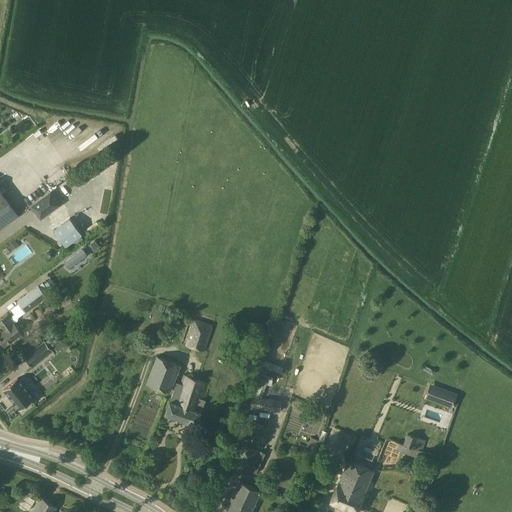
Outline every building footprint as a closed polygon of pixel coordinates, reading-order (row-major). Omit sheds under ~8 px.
[(0,228),(18,215),(0,190),(0,228)] [(51,192),(33,204),(31,206),(41,219),(60,205),(51,192)] [(82,234),(70,218),(53,230),(65,246),(82,234)] [(64,262),(68,269),(87,255),(82,249),(64,262)] [(17,301),(26,312),(46,297),(38,286),(17,301)] [(21,333),(7,315),(0,320),(0,327),(3,332),(0,334),(0,340),(4,346),(21,333)] [(185,345),(204,352),(213,325),(194,319),(185,345)] [(156,343),(162,345),(165,336),(159,334),(156,343)] [(44,341),(26,356),(24,358),(32,367),(32,366),(52,350),(52,351),(53,350),(45,341),(44,341)] [(181,365),(156,356),(146,383),(171,393),(181,365)] [(262,366),(257,381),(266,385),(272,385),(273,377),(266,375),(268,369),(262,366)] [(170,402),(166,414),(197,425),(202,412),(201,412),(205,400),(202,399),(208,383),(184,375),(180,384),(177,383),(170,402)] [(18,378),(3,390),(4,390),(19,409),(19,410),(34,398),(34,397),(34,398),(28,390),(30,389),(26,384),(24,385),(18,378)] [(430,383),(424,398),(452,408),(457,393),(430,383)] [(262,398),(258,398),(252,398),(251,399),(250,409),(261,410),(280,412),(282,400),(262,398)] [(242,443),(231,467),(248,475),(250,471),(256,473),(266,453),(260,451),(263,443),(259,441),(261,437),(266,440),(271,429),(255,422),(245,444),(242,443)] [(328,437),(329,433),(323,430),(321,435),(317,444),(313,453),(318,456),(320,452),(324,445),(325,442),(328,437)] [(403,444),(397,442),(394,450),(423,460),(426,452),(422,451),(426,440),(407,433),(403,444)] [(308,462),(303,460),(284,450),(269,480),(285,487),(286,485),(295,490),(308,462)] [(330,501),(354,511),(357,511),(366,494),(365,494),(374,471),(348,459),(330,501)] [(240,480),(224,511),(250,511),(261,490),(240,480)] [(41,498),(32,511),(53,511),(57,508),(41,498)]
